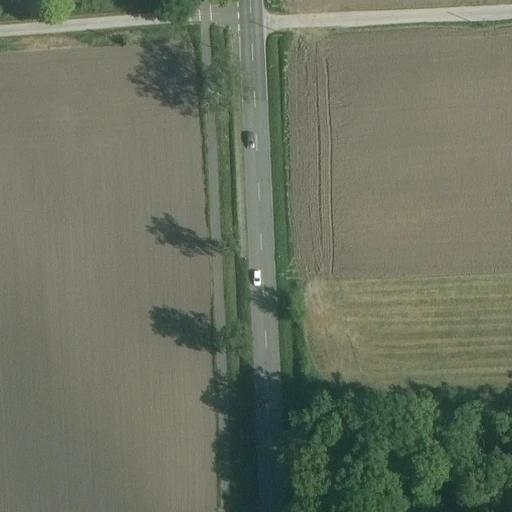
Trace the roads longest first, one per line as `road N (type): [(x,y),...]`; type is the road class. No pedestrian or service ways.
road 1 (secondary): [(268,511),(249,18)]
road 2 (unclassified): [(249,18),(0,31)]
